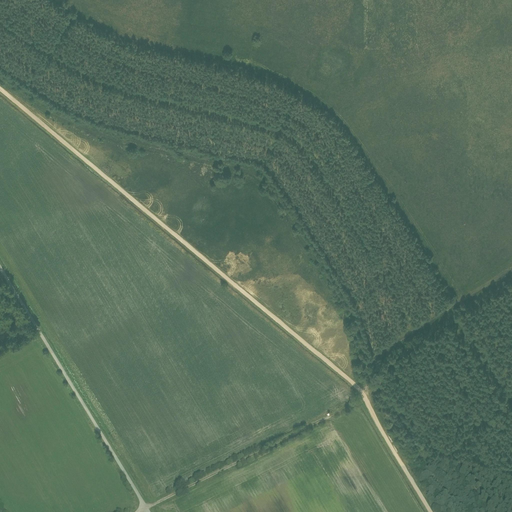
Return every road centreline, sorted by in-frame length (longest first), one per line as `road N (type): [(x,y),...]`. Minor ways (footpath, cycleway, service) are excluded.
road 1 (track): [(0,91),(370,396),(438,511)]
road 2 (track): [(0,265),(148,511)]
road 3 (track): [(139,511),(365,399)]
